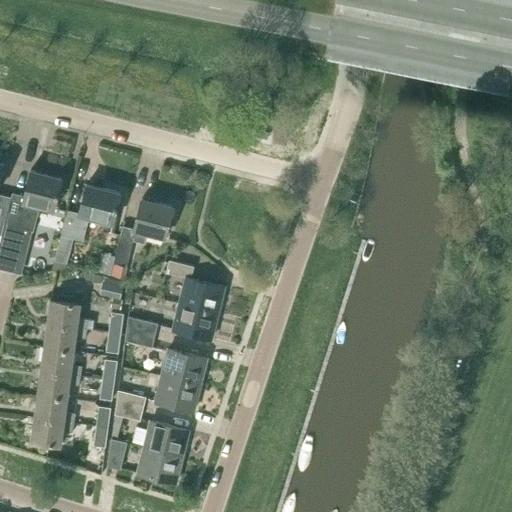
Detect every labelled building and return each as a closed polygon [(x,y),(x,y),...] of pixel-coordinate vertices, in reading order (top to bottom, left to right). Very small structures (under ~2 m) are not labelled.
[(0,242),(2,234),(5,223),(12,197),(0,193),(0,180),(5,163),(0,161),(0,242)] [(12,197),(5,223),(32,230),(38,205),(55,210),(63,177),(32,170),(26,196),(13,193),(12,197)] [(122,193),(88,184),(80,214),(68,211),(56,260),(67,263),(73,238),(84,241),(90,217),(114,223),(122,193)] [(123,225),(121,234),(134,237),(133,240),(144,243),(147,232),(165,237),(173,206),(154,201),(144,198),(142,198),(134,228),(123,225)] [(115,256),(113,263),(127,266),(133,240),(134,237),(121,234),(115,256)] [(0,268),(14,272),(19,251),(0,246),(0,268)] [(96,264),(95,270),(110,274),(113,263),(115,256),(102,253),(99,265),(96,264)] [(187,277),(180,304),(218,313),(225,286),(192,278),(194,266),(170,259),(167,273),(187,277)] [(102,275),(86,272),(85,279),(101,282),(102,275)] [(123,299),(120,299),(123,285),(103,281),(100,294),(113,297),(111,307),(121,309),(123,299)] [(94,319),(88,318),(79,317),(81,303),(51,299),(48,323),(78,327),(93,329),(94,319)] [(218,313),(180,304),(174,329),(212,338),(218,313)] [(112,311),(109,331),(121,333),(124,313),(112,311)] [(126,329),(155,336),(158,323),(128,315),(126,329)] [(74,350),(76,336),(92,338),(93,329),(78,327),(48,323),(45,346),(74,350)] [(152,346),(155,336),(126,329),(125,339),(152,346)] [(109,331),(106,351),(118,352),(121,333),(109,331)] [(42,370),(80,375),(82,365),(72,364),(74,350),(45,346),(42,370)] [(169,349),(162,376),(200,386),(207,358),(169,349)] [(105,358),(102,378),(114,379),(117,360),(105,358)] [(68,397),(70,383),(80,384),(80,375),(42,370),(38,393),(68,397)] [(200,386),(162,376),(156,402),(194,411),(200,386)] [(100,397),(112,399),(114,379),(102,378),(100,397)] [(116,403),(143,409),(146,396),(118,389),(116,403)] [(75,412),(66,411),(68,397),(38,393),(35,417),(74,422),(75,412)] [(140,419),(143,409),(116,403),(115,413),(112,434),(118,435),(123,415),(140,419)] [(99,405),(96,425),(108,427),(111,407),(99,405)] [(35,417),(32,441),(61,445),(63,430),(73,431),(74,422),(35,417)] [(151,420),(145,447),(183,456),(190,429),(151,420)] [(96,425),(94,445),(106,446),(108,427),(96,425)] [(112,438),(108,465),(121,468),(127,441),(112,438)] [(183,456),(145,447),(138,473),(176,482),(183,456)]
